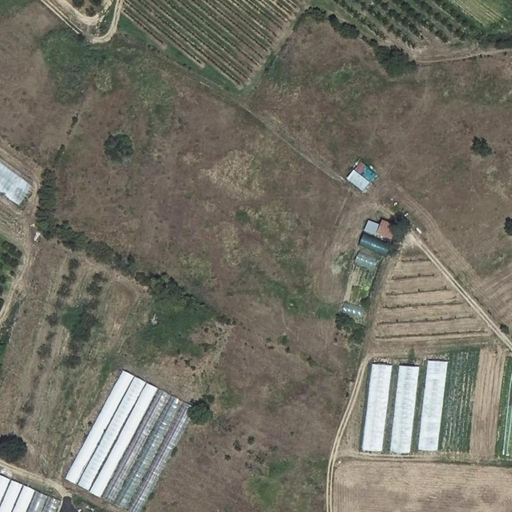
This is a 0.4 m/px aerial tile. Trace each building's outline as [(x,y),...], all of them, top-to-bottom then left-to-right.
[(492,39),(487,35),(483,41),(490,46),(495,41),(492,39)] [(0,159),(0,190),(19,205),(34,185),(0,159)] [(359,161),(355,169),(362,173),(366,166),(359,161)] [(347,177),(363,191),(370,182),(354,169),(347,177)] [(395,224),(384,219),(379,229),(390,235),(395,224)] [(369,242),(367,247),(383,253),(385,248),(369,242)] [(372,363),(362,448),(382,450),(391,366),(372,363)] [(428,363),(419,447),(439,450),(448,365),(428,363)] [(400,366),(391,451),(410,453),(420,368),(400,366)] [(118,368),(68,481),(104,497),(154,386),(132,376),(133,375),(118,368)] [(155,388),(105,499),(128,510),(178,399),(169,395),(169,394),(155,388)] [(0,511),(52,511),(58,497),(0,475),(0,511)]
